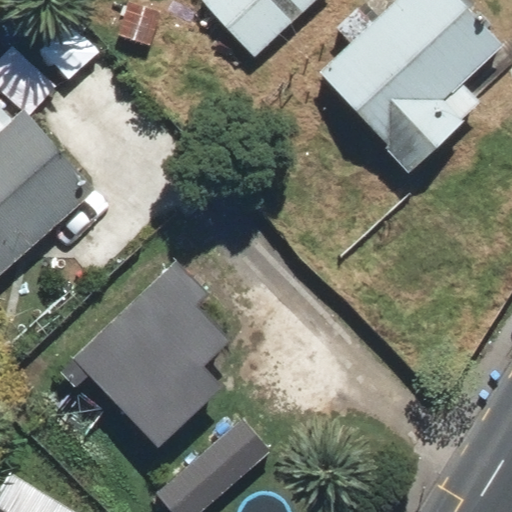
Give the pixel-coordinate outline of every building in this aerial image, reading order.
[(170,2),(164,0),(128,0),(118,35),(156,47),(170,2)] [(322,0),(211,0),(267,56),(322,0)] [(372,0),(367,0),(347,19),(364,36),(325,72),(415,170),(480,110),(454,82),(506,34),(475,0),(403,0),(387,15),(372,0)] [(0,282),(104,186),(28,105),(0,131),(0,282)] [(101,371),(165,442),(270,348),(188,257),(68,365),(86,385),(101,371)] [(203,511),(276,452),(248,418),(159,491),(176,511),(203,511)] [(89,511),(18,466),(0,495),(0,511),(89,511)]
